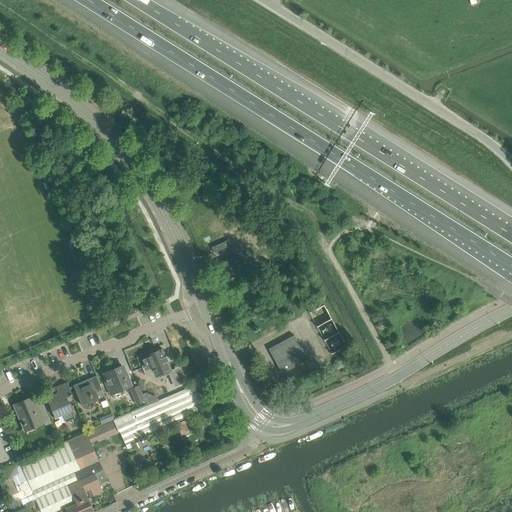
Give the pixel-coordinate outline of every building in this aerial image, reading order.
[(213,254),(230,247),(227,240),(211,248),(213,254)] [(245,272),(238,256),(219,264),(226,280),(245,272)] [(300,313),(306,310),(304,304),(298,307),(300,313)] [(322,308),(311,314),(330,350),(341,345),(322,308)] [(308,360),(294,335),(268,350),(282,374),(308,360)] [(171,370),(168,362),(167,362),(162,350),(150,355),(151,356),(141,360),(144,367),(142,368),(145,376),(159,381),(161,378),(169,375),(174,388),(186,383),(180,368),(179,367),(171,370)] [(132,386),(129,377),(127,378),(121,366),(103,374),(106,381),(104,382),(110,396),(132,386)] [(105,396),(96,377),(91,380),(92,382),(87,384),(86,382),(74,387),(82,406),(105,396)] [(69,404),(74,402),(67,383),(56,388),(58,393),(47,398),(55,418),(62,415),(66,423),(75,419),(69,404)] [(102,492),(94,475),(102,471),(90,443),(97,440),(98,443),(120,432),(125,444),(204,410),(194,386),(113,421),(18,463),(19,464),(1,472),(4,479),(1,480),(2,483),(5,481),(14,502),(20,499),(24,509),(16,511),(60,511),(66,509),(67,511),(92,511),(84,493),(90,490),(93,496),(102,492)] [(145,401),(138,386),(130,390),(136,405),(145,401)] [(51,423),(43,404),(37,407),(34,399),(28,402),(25,401),(15,405),(25,431),(44,423),(45,426),(51,423)] [(112,413),(101,418),(104,423),(114,418),(112,413)] [(191,418),(178,423),(182,434),(195,429),(191,418)]
